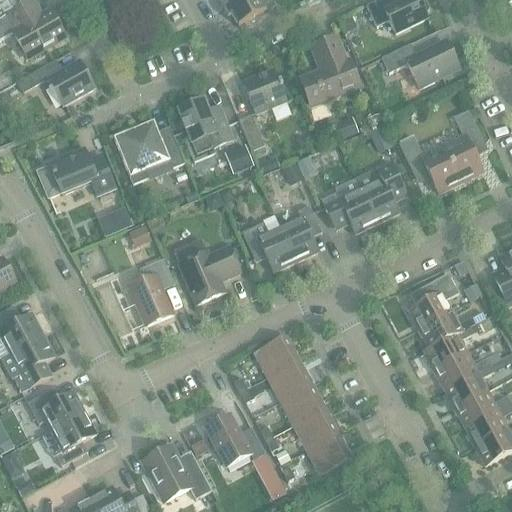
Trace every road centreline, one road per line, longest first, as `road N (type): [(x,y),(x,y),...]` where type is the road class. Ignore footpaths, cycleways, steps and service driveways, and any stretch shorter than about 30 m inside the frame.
road 1 (residential): [(446,508),(331,296)]
road 2 (residential): [(123,384),(106,368),(14,195),(0,184)]
road 3 (residential): [(123,384),(331,296)]
road 4 (residential): [(223,58),(146,94),(130,92),(80,0)]
road 5 (residential): [(331,296),(511,209)]
